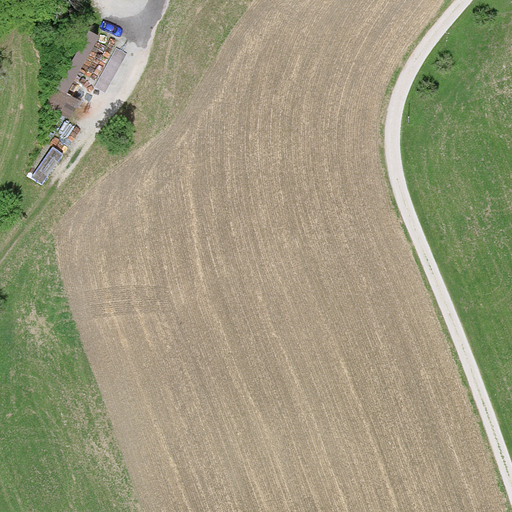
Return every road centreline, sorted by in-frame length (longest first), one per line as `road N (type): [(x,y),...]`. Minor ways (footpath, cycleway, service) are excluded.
road 1 (track): [(511,492),(387,142),(413,61),(460,0)]
road 2 (track): [(0,252),(112,105),(135,62),(139,22)]
